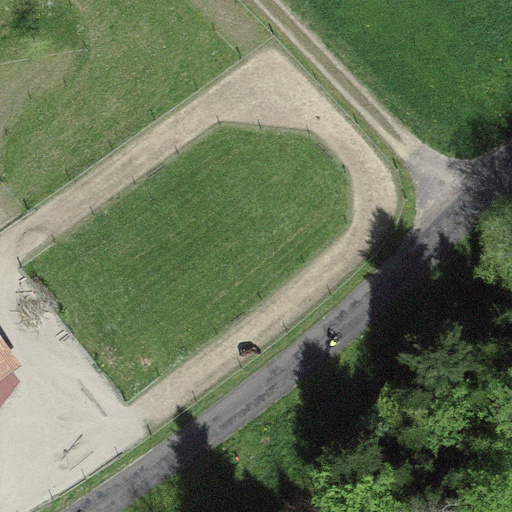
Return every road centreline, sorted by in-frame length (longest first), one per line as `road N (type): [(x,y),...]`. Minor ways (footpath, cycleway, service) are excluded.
road 1 (residential): [(511,164),(294,362),(92,511)]
road 2 (track): [(273,0),(470,205)]
